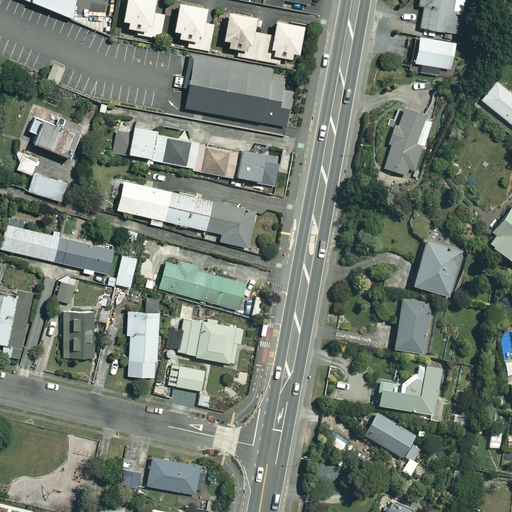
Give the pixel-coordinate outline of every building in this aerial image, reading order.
[(31,0),(31,2),(71,19),(74,0),(31,0)] [(150,0),(122,0),(119,18),(126,19),(125,26),(137,28),(136,34),(158,37),(162,13),(149,11),(150,0)] [(203,5),(176,0),(175,0),(170,28),(177,29),(176,35),(187,38),(186,46),(206,50),(211,23),(200,20),(203,5)] [(415,0),(415,3),(422,5),(418,26),(454,33),(458,12),(462,12),(464,0),(415,0)] [(253,14),(225,9),(220,37),(226,38),(225,44),(236,46),(235,54),(279,63),(280,55),(288,57),(290,50),(295,51),(300,23),(272,18),(269,33),(250,29),(253,14)] [(76,15),(76,20),(109,35),(113,16),(76,15)] [(454,42),(416,34),(410,61),(448,69),(454,42)] [(272,69),(188,53),(182,88),(188,89),(184,108),(286,127),(293,90),(282,89),(284,81),(270,78),(272,69)] [(511,94),(492,78),(477,97),(511,125),(511,94)] [(428,115),(401,106),(389,142),(392,143),(384,167),(409,175),(410,169),(416,171),(424,147),(418,145),(428,115)] [(76,132),(32,113),(26,128),(33,131),(29,139),(67,155),(76,132)] [(160,161),(166,135),(152,132),(153,128),(130,122),(129,127),(116,124),(110,151),(123,154),(124,150),(150,156),(149,158),(160,161)] [(166,135),(160,161),(197,169),(202,144),(166,135)] [(202,144),(197,169),(230,177),(231,174),(236,175),(242,148),(243,143),(211,135),(208,145),(202,144)] [(242,148),(236,175),(255,179),(260,152),(242,148)] [(260,152),(255,179),(254,183),(271,187),(279,156),(260,152)] [(35,159),(18,154),(14,168),(30,174),(35,159)] [(490,172),(479,164),(470,177),(481,185),(490,172)] [(63,180),(32,170),(26,190),(57,199),(63,180)] [(224,204),(123,181),(116,211),(150,219),(148,225),(161,227),(162,220),(218,233),(216,240),(247,247),(255,212),(240,209),(241,204),(223,200),(224,204)] [(511,204),(507,201),(489,225),(496,231),(487,242),(511,261),(511,204)] [(455,214),(441,204),(430,220),(444,230),(455,214)] [(0,247),(52,259),(58,235),(3,222),(0,235),(0,247)] [(58,235),(52,259),(105,272),(111,248),(58,235)] [(459,252),(422,240),(409,281),(445,293),(459,252)] [(136,257),(120,254),(114,282),(130,286),(136,257)] [(194,263),(176,258),(175,262),(164,259),(157,286),(235,308),(243,281),(193,267),(194,263)] [(69,302),(74,280),(59,276),(53,298),(69,302)] [(31,291),(15,287),(13,296),(1,293),(0,297),(0,341),(3,343),(1,352),(17,356),(31,291)] [(430,304),(400,297),(390,345),(420,352),(430,304)] [(156,310),(126,308),(125,333),(127,333),(125,373),(153,374),(156,310)] [(91,309),(61,309),(61,356),(90,356),(91,309)] [(241,326),(183,315),(176,350),(232,361),(236,341),(238,341),(241,326)] [(199,390),(203,369),(168,362),(164,382),(199,390)] [(440,368),(422,364),(419,378),(404,374),(402,384),(378,378),(373,400),(430,413),(440,368)] [(208,394),(199,392),(197,404),(206,406),(208,394)] [(424,440),(374,410),(361,432),(411,462),(424,440)] [(150,455),(145,484),(193,492),(194,488),(199,489),(203,465),(150,455)] [(138,471),(121,467),(118,483),(135,486),(138,471)] [(410,511),(413,508),(383,493),(374,511),(410,511)]
